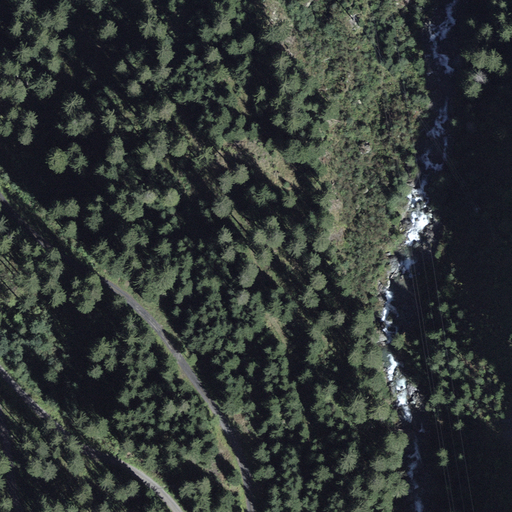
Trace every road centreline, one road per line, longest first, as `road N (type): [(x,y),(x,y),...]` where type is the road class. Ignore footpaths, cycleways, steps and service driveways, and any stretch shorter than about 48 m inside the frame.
road 1 (track): [(0,197),(39,238),(121,292),(162,333),(234,443),(250,511)]
road 2 (track): [(180,511),(155,484),(68,438),(0,370)]
